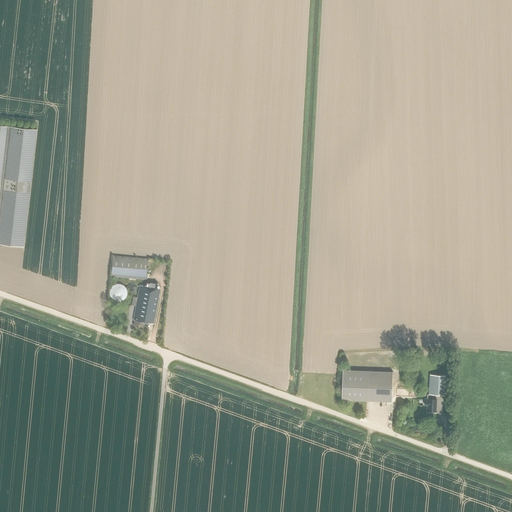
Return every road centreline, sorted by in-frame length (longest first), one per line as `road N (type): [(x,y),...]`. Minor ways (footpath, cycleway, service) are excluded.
road 1 (unclassified): [(511,477),(166,352)]
road 2 (unclassified): [(166,352),(0,294)]
road 3 (unclassified): [(151,511),(166,352)]
